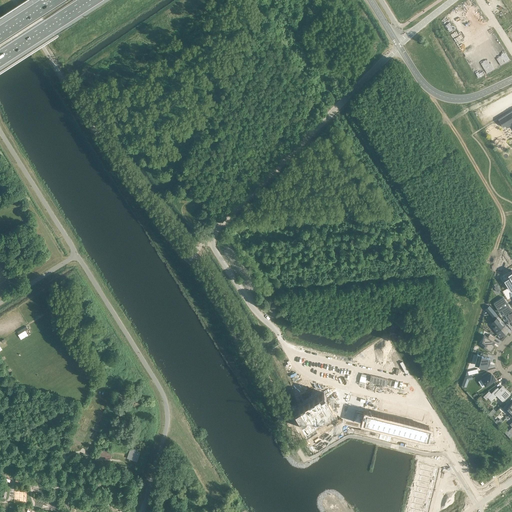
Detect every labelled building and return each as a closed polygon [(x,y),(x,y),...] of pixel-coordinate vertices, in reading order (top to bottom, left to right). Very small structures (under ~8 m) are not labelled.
[(505,126),(511,121),(511,110),(501,118),(505,126)] [(503,297),(494,303),(500,311),(504,309),(509,317),(506,319),(505,320),(507,319),(509,322),(511,321),(511,312),(508,306),(509,306),(503,297)] [(489,306),(486,309),(492,317),(496,313),(489,306)] [(491,321),(491,322),(492,323),(494,325),(495,325),(495,326),(492,328),(500,336),(507,330),(500,322),(496,317),(496,318),(492,322),(491,321)] [(495,338),(489,334),(487,337),(484,335),(482,341),(486,344),(484,346),(490,351),(494,345),(493,344),(494,342),(493,341),(495,338)] [(478,355),(475,364),(486,367),(487,365),(488,365),(490,361),(488,361),(489,357),(487,357),(488,354),(481,352),(480,355),(477,354),(478,355)] [(484,378),(481,379),(485,385),(495,379),(495,378),(494,378),(493,376),(493,375),(493,376),(492,375),(491,373),(489,374),(487,372),(482,375),(484,378)] [(465,376),(462,384),(466,386),(468,379),(472,378),(471,374),(465,376)] [(489,391),(483,396),(486,399),(488,397),(491,401),(497,395),(503,401),(509,394),(506,391),(504,390),(504,389),(502,387),(500,389),(497,387),(495,389),(491,393),(489,391)] [(335,411),(324,392),(294,410),(295,412),(293,414),(296,418),(298,416),(302,423),(300,424),(302,428),(304,427),(305,429),(335,411)] [(351,396),(345,420),(360,424),(363,412),(366,399),(351,396)] [(502,408),(509,415),(511,411),(511,402),(508,406),(506,403),(502,408)] [(433,429),(363,412),(361,422),(427,439),(429,434),(431,435),(433,429)] [(131,447),(127,458),(137,461),(141,450),(131,447)] [(424,464),(422,470),(433,473),(435,467),(424,464)] [(422,470),(421,476),(432,478),(433,473),(422,470)] [(421,476),(419,481),(431,484),(432,478),(421,476)] [(419,481),(418,487),(429,489),(431,484),(419,481)] [(418,487),(417,492),(428,495),(429,489),(418,487)] [(417,492),(415,498),(426,500),(428,495),(417,492)] [(415,498),(414,503),(425,506),(426,500),(415,498)] [(414,503),(412,509),(424,511),(425,506),(414,503)]
